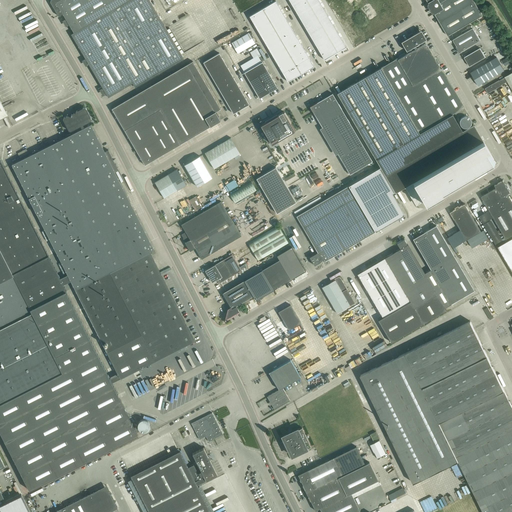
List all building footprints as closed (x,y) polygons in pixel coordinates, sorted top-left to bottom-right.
[(108,97),(132,83),(135,87),(184,58),(149,0),(50,0),(50,2),(58,16),(62,13),(63,15),(73,32),(72,33),(71,34),(74,39),(108,97)] [(275,0),(249,16),(288,81),(314,66),(275,0)] [(318,0),(289,0),(324,58),(345,46),(318,0)] [(426,0),(430,5),(428,6),(432,13),(453,0),(426,0)] [(482,15),(473,0),(453,0),(432,13),(435,13),(448,35),(482,15)] [(208,2),(191,11),(212,51),(229,43),(208,2)] [(471,25),(461,31),(463,34),(453,40),(456,46),(456,47),(459,53),(480,40),(471,25)] [(376,159),(380,167),(395,192),(405,187),(411,198),(419,193),(425,204),(496,162),(483,141),(473,124),(462,131),(452,114),(455,113),(457,118),(467,112),(441,68),(440,69),(425,43),(424,43),(424,42),(425,42),(424,41),(423,40),(426,38),(421,29),(401,41),(407,50),(408,49),(410,52),(397,59),(397,58),(377,70),(337,94),(376,159)] [(249,33),(231,43),(237,53),(255,43),(249,33)] [(464,57),(469,66),(485,57),(480,48),(464,57)] [(214,62),(222,58),(219,53),(211,57),(214,62)] [(206,67),(214,62),(211,57),(203,62),(206,67)] [(496,57),(471,72),(478,85),(504,70),(496,57)] [(504,66),(511,62),(508,57),(501,61),(504,66)] [(222,58),(214,62),(217,67),(224,62),(222,58)] [(145,165),(184,142),(220,120),(218,117),(222,115),(219,110),(220,109),(192,61),(112,108),(145,165)] [(214,62),(206,67),(209,72),(217,67),(214,62)] [(220,72),(228,68),(224,62),(217,67),(220,72)] [(246,76),(246,77),(247,77),(259,98),(259,97),(277,87),(277,88),(277,87),(265,66),(265,65),(264,65),(262,62),(244,72),(246,76)] [(212,77),(220,72),(217,67),(209,72),(212,77)] [(223,77),(231,73),(228,68),(220,72),(223,77)] [(215,82),(223,77),(220,72),(212,77),(215,82)] [(505,77),(499,80),(485,88),(488,93),(500,86),(500,85),(507,81),(511,89),(511,72),(505,77)] [(231,73),(223,77),(226,83),(234,78),(231,73)] [(223,77),(215,82),(218,88),(226,83),(223,77)] [(229,89),(237,84),(234,78),(226,83),(229,89)] [(311,86),(314,90),(322,85),(320,81),(311,86)] [(221,93),(229,89),(226,83),(218,88),(221,93)] [(237,84),(229,89),(233,94),(240,90),(237,84)] [(229,89),(221,93),(225,99),(233,94),(229,89)] [(236,99),(243,94),(240,90),(233,94),(236,99)] [(294,100),(304,96),(302,92),(292,96),(294,100)] [(332,93),(321,100),(317,102),(309,106),(314,114),(318,120),(350,174),(372,161),(332,93)] [(227,104),(236,99),(233,94),(225,99),(227,104)] [(238,104),(246,99),(243,94),(236,99),(238,104)] [(230,108),(238,104),(236,99),(227,104),(230,108)] [(246,99),(238,104),(241,108),(248,104),(249,104),(246,99)] [(238,104),(230,108),(233,113),(241,108),(238,104)] [(82,129),(12,164),(74,287),(120,378),(195,340),(150,251),(154,249),(115,171),(118,170),(115,164),(112,166),(108,158),(112,157),(108,150),(104,151),(91,124),(84,127),(83,125),(91,121),(91,119),(86,108),(84,107),(76,111),(75,113),(74,112),(73,114),(71,113),(71,115),(69,114),(69,116),(67,115),(63,117),(63,119),(68,130),(70,131),(80,126),(82,129)] [(260,125),(271,144),(295,130),(283,111),(260,125)] [(469,117),(469,116),(468,116),(467,116),(467,115),(466,115),(465,115),(464,115),(463,115),(462,115),(462,116),(461,116),(461,117),(460,117),(460,118),(459,118),(459,119),(459,120),(459,121),(459,122),(459,123),(460,123),(460,124),(460,125),(461,125),(462,126),(463,126),(464,126),(464,127),(465,127),(466,126),(467,126),(468,126),(468,125),(469,125),(469,124),(470,124),(470,123),(470,122),(471,121),(471,120),(470,120),(470,119),(470,118),(469,117)] [(214,168),(240,153),(233,142),(231,138),(204,152),(214,168)] [(184,165),(196,186),(197,186),(212,177),(200,156),(199,156),(184,165)] [(113,385),(66,291),(63,285),(59,278),(48,256),(4,169),(0,160),(0,432),(29,490),(138,435),(137,432),(139,431),(144,432),(150,430),(151,425),(149,420),(143,418),(139,420),(137,426),(134,427),(113,385)] [(256,178),(276,213),(296,202),(275,167),(256,178)] [(392,194),(395,192),(380,167),(348,185),(296,216),(317,252),(309,257),(314,265),(322,260),(323,262),(328,259),(332,257),(375,231),(404,214),(392,194)] [(177,169),(172,171),(168,174),(154,182),(164,198),(177,190),(186,185),(177,169)] [(496,187),(481,196),(500,229),(498,230),(501,236),(503,234),(507,241),(498,246),(511,269),(511,200),(508,193),(510,192),(503,180),(495,185),(496,187)] [(235,203),(256,190),(251,181),(229,194),(235,203)] [(200,207),(206,204),(200,192),(191,196),(195,205),(199,203),(200,207)] [(201,259),(241,236),(221,201),(181,224),(185,231),(181,234),(185,241),(184,242),(189,250),(194,247),(201,259)] [(456,209),(450,212),(466,240),(481,231),(465,203),(459,207),(458,205),(455,207),(456,209)] [(288,243),(278,225),(248,243),(258,260),(288,243)] [(436,225),(413,239),(430,269),(451,304),(462,297),(474,290),(464,273),(454,256),(445,240),(436,225)] [(400,248),(357,274),(382,317),(378,320),(391,342),(446,310),(445,307),(424,273),(408,244),(407,244),(404,239),(397,243),(400,248)] [(281,252),(276,255),(279,260),(291,279),(305,271),(290,247),(281,252)] [(219,283),(241,270),(232,254),(205,270),(212,282),(218,278),(220,282),(219,283)] [(256,300),(281,285),(291,279),(279,260),(222,293),(231,308),(228,309),(227,310),(227,311),(228,312),(226,318),(239,311),(236,306),(253,296),(256,300)] [(430,269),(424,273),(445,307),(451,304),(430,269)] [(337,313),(355,303),(347,289),(340,278),(340,277),(339,277),(338,277),(337,277),(331,281),(322,287),(337,313)] [(289,330),(301,323),(290,304),(278,311),(289,330)] [(511,511),(511,406),(470,321),(361,375),(414,483),(458,461),(483,511),(511,511)] [(267,396),(274,409),(290,400),(282,387),(300,377),(290,359),(269,372),(279,389),(267,396)] [(320,375),(310,381),(313,387),(324,381),(320,375)] [(223,434),(212,413),(191,423),(199,439),(206,436),(208,441),(223,434)] [(291,457),(308,449),(307,448),(310,446),(302,427),(298,429),(298,427),(280,435),(291,457)] [(370,444),(377,458),(386,453),(379,440),(370,444)] [(306,493),(365,464),(356,446),(297,474),(302,485),(306,493)] [(180,450),(130,475),(132,478),(149,511),(211,511),(197,484),(206,480),(217,474),(203,447),(192,453),(196,461),(198,464),(201,471),(198,472),(194,464),(188,467),(180,450)] [(365,464),(306,493),(310,500),(315,510),(320,508),(321,511),(357,511),(360,511),(351,493),(378,480),(369,462),(365,464)] [(108,511),(117,508),(106,485),(53,511),(108,511)] [(392,494),(394,499),(406,494),(404,490),(392,494)] [(30,511),(21,494),(0,504),(0,511),(30,511)]
